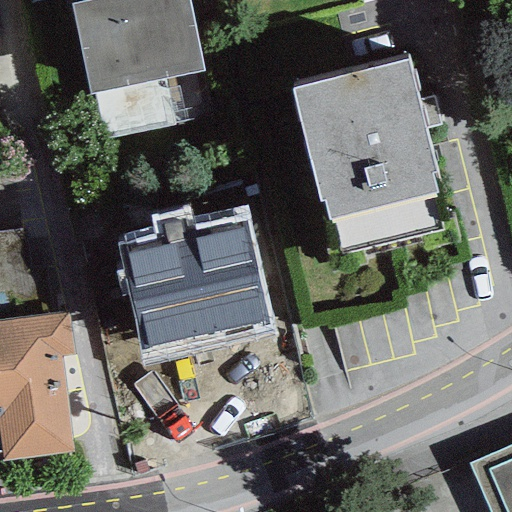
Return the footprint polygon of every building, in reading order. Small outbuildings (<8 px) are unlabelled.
[(188,0),(74,0),(72,1),(90,90),(202,67),(188,0)] [(406,54),(291,83),(319,195),(323,194),(328,215),(435,188),(430,168),(435,166),(406,54)] [(245,214),(119,242),(143,347),(268,319),(245,214)] [(25,228),(0,230),(0,318),(68,311),(65,284),(50,285),(48,263),(29,265),(25,228)] [(73,353),(68,311),(0,318),(0,456),(72,448),(60,354),(73,353)] [(511,511),(511,444),(466,464),(486,511),(511,511)]
